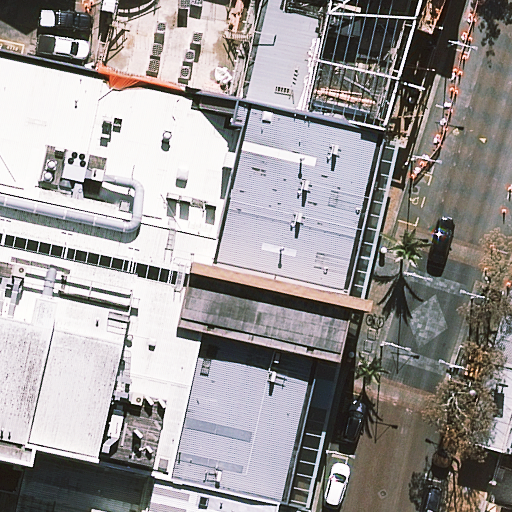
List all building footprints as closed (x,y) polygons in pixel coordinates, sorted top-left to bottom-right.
[(117,0),(100,78),(243,109),(264,0),(117,0)] [(264,0),(243,109),(378,136),(415,0),(264,0)] [(0,56),(0,237),(187,277),(210,271),(243,109),(100,78),(0,56)] [(378,136),(243,109),(210,271),(339,299),(378,136)] [(0,251),(0,451),(65,466),(110,274),(0,251)] [(110,274),(65,466),(260,508),(301,317),(110,274)] [(511,385),(496,436),(511,439),(511,385)] [(511,511),(511,439),(496,436),(475,511),(511,511)] [(258,511),(22,464),(11,511),(258,511)]
